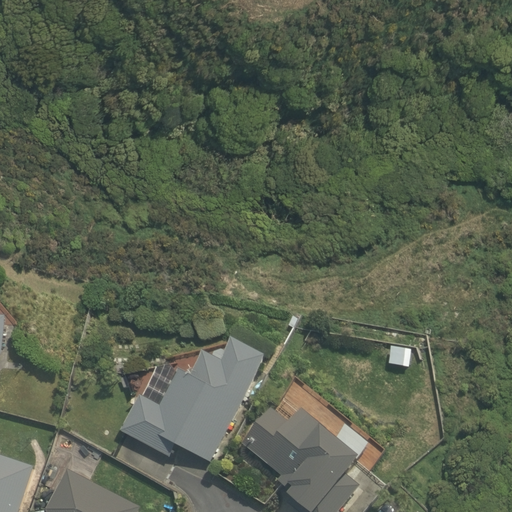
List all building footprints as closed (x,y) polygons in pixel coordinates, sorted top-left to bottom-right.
[(0,380),(1,380),(3,356),(7,356),(12,317),(0,316),(0,380)] [(183,445),(216,463),(275,357),(242,339),(229,362),(211,352),(198,376),(185,369),(165,406),(147,396),(127,432),(175,459),(183,445)] [(308,488),(294,505),(302,511),(346,511),(368,486),(359,478),(375,458),(333,423),(331,426),(310,409),(298,424),(281,410),(252,446),(290,477),(286,481),(296,489),(301,483),(308,488)] [(0,511),(25,511),(40,468),(4,456),(7,448),(0,445),(0,511)] [(146,511),(149,508),(73,470),(52,511),(146,511)]
